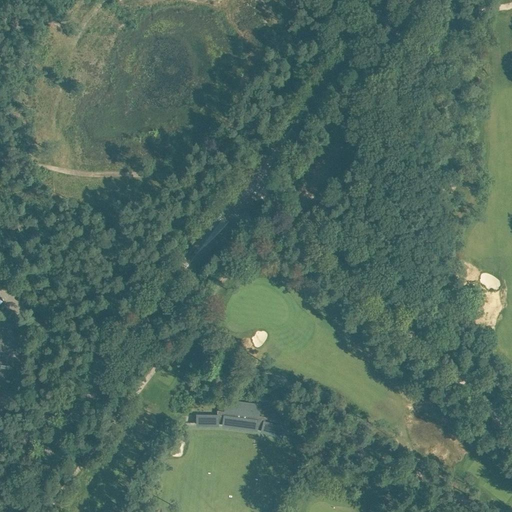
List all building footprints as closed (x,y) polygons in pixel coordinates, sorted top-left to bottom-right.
[(221,160),(229,150),(222,145),(214,156),(221,160)] [(478,300),(482,316),(490,314),(486,299),(478,300)] [(0,377),(3,378),(7,358),(9,359),(10,353),(17,354),(21,335),(14,333),(14,328),(0,325),(0,377)] [(240,342),(266,340),(266,332),(239,334),(240,342)] [(258,416),(260,406),(225,401),(224,412),(217,411),(217,416),(207,416),(207,424),(217,424),(222,424),(256,429),(261,430),(271,433),(273,425),(264,423),(266,417),(258,416)]
